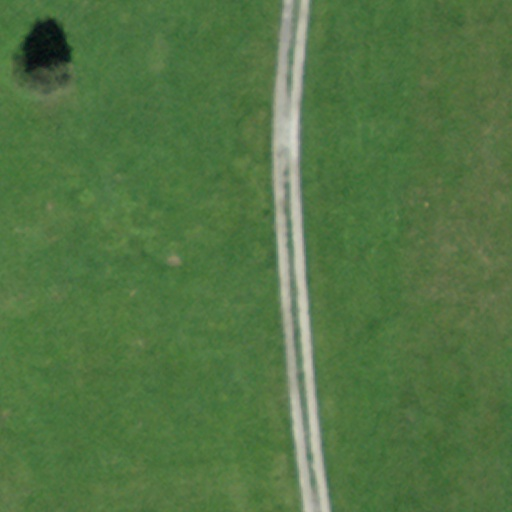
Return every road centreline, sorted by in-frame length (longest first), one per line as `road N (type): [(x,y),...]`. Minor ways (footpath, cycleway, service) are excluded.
road 1 (track): [(295,0),(290,313),(320,511)]
road 2 (primary): [(488,0),(441,511)]
